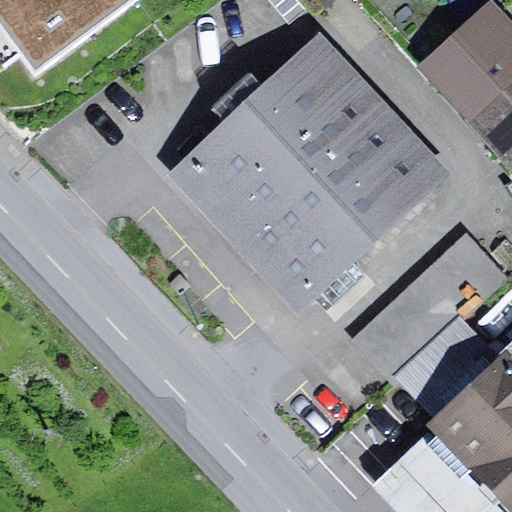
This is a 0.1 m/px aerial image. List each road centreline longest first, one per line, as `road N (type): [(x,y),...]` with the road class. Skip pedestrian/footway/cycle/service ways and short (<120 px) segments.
road 1 (unknown): [(41,246),(242,59),(303,28),(326,26),(444,142),(469,185),(445,218),(270,385),(205,418)]
road 2 (primary): [(0,202),(293,511)]
